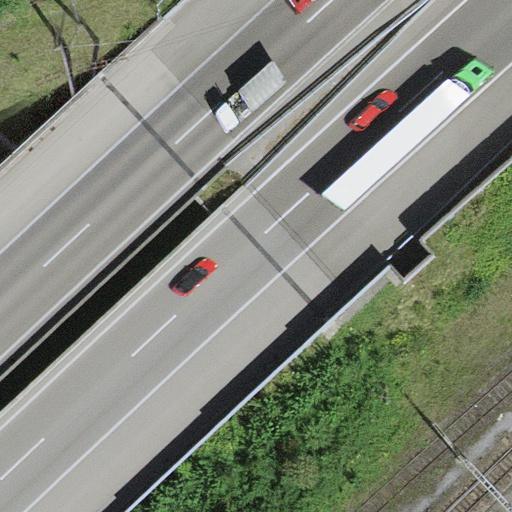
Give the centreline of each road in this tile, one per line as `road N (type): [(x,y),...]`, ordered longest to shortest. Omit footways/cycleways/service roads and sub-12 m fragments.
road 1 (motorway): [(0,481),(511,10)]
road 2 (motorway): [(334,0),(0,308)]
